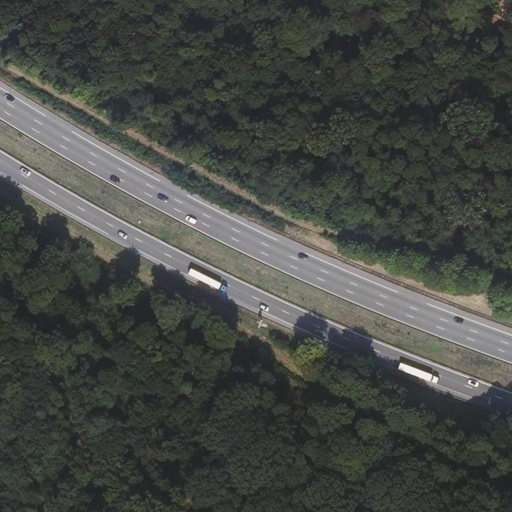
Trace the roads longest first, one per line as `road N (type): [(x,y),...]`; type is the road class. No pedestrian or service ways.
road 1 (trunk): [(511,351),(272,253),(0,104)]
road 2 (trunk): [(0,162),(255,299),(511,403)]
road 3 (track): [(511,267),(275,211),(0,59)]
road 4 (track): [(45,511),(0,375)]
